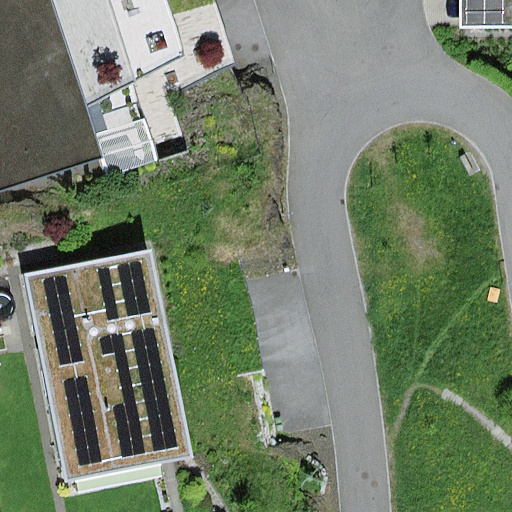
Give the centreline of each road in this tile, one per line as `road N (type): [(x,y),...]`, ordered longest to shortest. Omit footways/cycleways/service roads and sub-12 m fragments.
road 1 (residential): [(380,76),(340,99),(325,135),(319,214),(363,449),(367,511)]
road 2 (residential): [(511,156),(489,117),(446,86),(380,76)]
